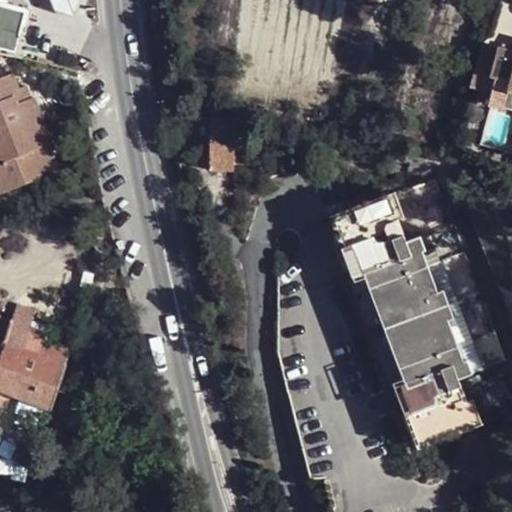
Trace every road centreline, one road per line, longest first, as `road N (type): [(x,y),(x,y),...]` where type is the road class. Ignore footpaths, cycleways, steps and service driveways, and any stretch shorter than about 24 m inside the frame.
road 1 (primary): [(184,338),(132,89),(122,0)]
road 2 (primary): [(247,511),(184,338)]
road 3 (primary): [(184,338),(215,511)]
